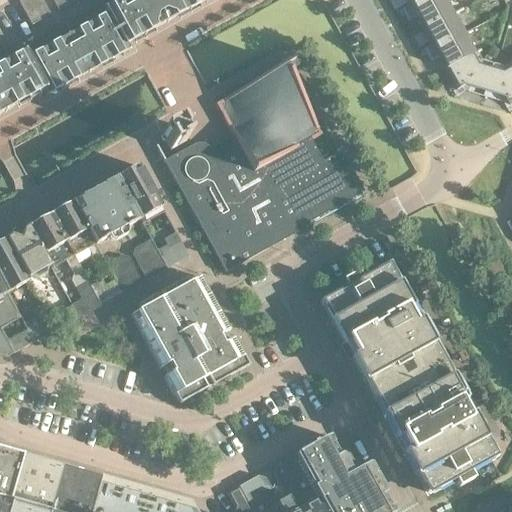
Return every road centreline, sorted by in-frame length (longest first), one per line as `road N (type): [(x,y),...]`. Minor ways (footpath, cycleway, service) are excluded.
road 1 (tertiary): [(278,273),(411,511)]
road 2 (tertiary): [(278,273),(431,194),(449,166)]
road 3 (tertiary): [(449,166),(357,0)]
